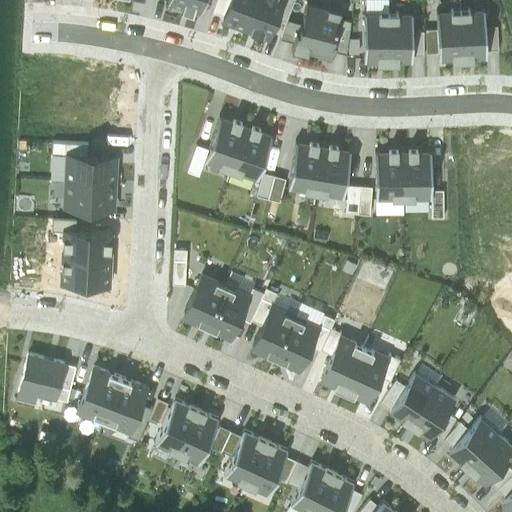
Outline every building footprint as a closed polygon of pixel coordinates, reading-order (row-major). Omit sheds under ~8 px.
[(167,0),(199,11),(202,0),(167,0)] [(215,0),(212,9),(224,13),(228,0),(215,0)] [(253,0),(228,0),(224,13),(222,17),(245,25),(253,0)] [(253,0),(245,25),(267,34),(274,15),(279,0),(253,0)] [(279,0),(274,15),(285,19),(286,17),(292,0),(279,0)] [(340,7),(313,0),(305,0),(301,21),(300,20),(297,28),(295,28),(293,39),(291,47),(307,51),(308,47),(332,53),(333,48),(335,38),(332,37),(338,15),(340,7)] [(363,0),(363,9),(388,9),(387,0),(363,0)] [(484,6),(460,7),(462,56),(487,55),(486,48),(485,24),(484,6)] [(460,7),(435,8),(436,26),(437,50),(437,57),(462,56),(460,7)] [(388,9),(363,9),(363,27),(363,51),(363,58),(387,58),(388,9)] [(412,9),(388,9),(387,58),(411,58),(411,52),(411,29),(412,9)] [(346,51),(350,18),(338,15),(332,37),(335,38),(333,48),(346,51)] [(285,19),(280,36),(293,39),(295,28),(297,28),(300,20),(286,17),(285,19)] [(497,23),(485,24),(486,48),(498,47),(497,23)] [(426,50),(437,50),(436,26),(425,27),(426,50)] [(363,51),(363,27),(351,27),(351,51),(363,51)] [(424,29),(411,29),(411,52),(423,52),(424,29)] [(231,118),(219,113),(207,146),(203,158),(230,167),(245,122),(240,121),(241,118),(233,115),(231,118)] [(260,124),(251,121),(250,124),(245,122),(230,167),(256,176),(272,132),(259,127),(260,124)] [(308,140),(295,138),(287,185),(315,189),(322,143),(317,142),(318,139),(309,137),(308,140)] [(51,139),(50,151),(67,152),(86,153),(86,141),(51,139)] [(337,142),(328,141),(328,144),(322,143),(315,189),(342,194),(350,147),(337,145),(337,142)] [(196,142),(187,169),(198,172),(203,158),(207,146),(196,142)] [(374,149),(374,195),(403,195),(402,148),(397,148),(397,145),(388,145),(388,148),(374,149)] [(431,187),(430,148),(417,148),(417,145),(408,145),(408,148),(402,148),(403,195),(431,195),(431,187)] [(49,177),(66,178),(67,152),(50,151),(49,177)] [(67,152),(66,178),(113,180),(115,154),(86,153),(67,152)] [(511,153),(484,183),(511,207),(511,153)] [(274,173),(262,170),(256,193),(267,196),(274,173)] [(279,199),(285,176),(274,173),(267,196),(279,199)] [(66,178),(64,204),(112,206),(113,180),(66,178)] [(347,182),(345,210),(357,211),(359,183),(347,182)] [(371,184),(359,183),(357,211),(369,212),(371,184)] [(443,187),(431,187),(431,195),(431,215),(443,215),(443,187)] [(374,195),(375,211),(403,211),(403,195),(374,195)] [(51,228),(63,229),(63,227),(75,228),(76,216),(52,215),(51,228)] [(63,229),(62,254),(110,256),(111,230),(75,228),(63,227),(63,229)] [(173,247),(172,282),(184,283),(186,247),(173,247)] [(108,283),(110,256),(62,254),(60,280),(84,282),(108,283)] [(206,324),(225,282),(201,271),(182,313),(206,324)] [(84,296),(84,282),(60,280),(45,280),(44,292),(84,296)] [(225,282),(206,324),(229,335),(238,314),(248,293),(225,282)] [(238,314),(249,319),(250,318),(263,290),(252,285),(248,293),(238,314)] [(250,318),(261,322),(270,303),(276,291),(265,285),(263,290),(250,318)] [(300,298),(293,314),(317,324),(323,311),(324,309),(300,298)] [(270,303),(261,322),(251,345),(275,355),(293,314),(270,303)] [(330,325),(334,317),(323,311),(317,324),(308,344),(319,349),(320,347),(330,325)] [(308,344),(317,324),(293,314),(275,355),(298,366),(308,344)] [(330,325),(320,347),(331,352),(339,334),(341,330),(330,325)] [(363,345),(339,334),(331,352),(320,376),(344,387),(363,345)] [(387,356),(363,345),(344,387),(368,398),(378,374),(387,356)] [(55,394),(63,361),(27,352),(17,394),(34,398),(36,390),(55,394)] [(399,357),(388,352),(387,356),(378,374),(389,379),(399,357)] [(75,364),(63,361),(55,394),(55,396),(66,399),(72,377),(75,364)] [(103,417),(119,374),(93,364),(86,382),(77,407),(103,417)] [(409,422),(434,382),(414,369),(405,384),(390,407),(389,409),(409,422)] [(146,384),(119,374),(103,417),(129,427),(139,401),(146,384)] [(77,407),(86,382),(72,377),(66,399),(63,411),(74,414),(77,407)] [(380,400),(390,407),(405,384),(395,377),(380,400)] [(434,382),(409,422),(429,435),(432,430),(445,410),(455,395),(434,382)] [(152,406),(147,418),(158,423),(168,401),(157,396),(152,406)] [(176,450),(196,406),(174,396),(154,440),(176,450)] [(152,406),(139,401),(129,427),(126,434),(137,438),(147,418),(152,406)] [(508,418),(490,402),(479,414),(498,430),(508,418)] [(218,416),(205,410),(196,406),(176,450),(198,460),(218,416)] [(432,430),(442,436),(455,416),(445,410),(432,430)] [(466,465),(498,430),(479,414),(468,427),(452,445),(448,449),(466,465)] [(459,419),(443,437),(452,445),(468,427),(459,419)] [(219,423),(209,445),(220,450),(221,448),(230,428),(219,423)] [(221,448),(232,453),(241,433),(230,428),(221,448)] [(245,482),(265,438),(243,428),(241,433),(232,453),(223,471),(245,482)] [(511,443),(498,430),(466,465),(484,481),(487,478),(503,460),(511,450),(511,443)] [(287,448),(265,438),(245,482),(267,491),(274,475),(284,453),(287,448)] [(170,463),(176,450),(154,440),(148,453),(170,463)] [(176,450),(170,463),(169,466),(190,477),(198,460),(176,450)] [(295,458),(284,453),(274,475),(285,480),(295,458)] [(286,480),(297,486),(308,464),(297,459),(286,480)] [(289,501),(311,511),(332,470),(310,459),(308,464),(297,486),(289,501)] [(487,478),(496,486),(511,467),(503,460),(487,478)] [(353,481),(332,470),(311,511),(337,511),(340,507),(350,486),(353,481)] [(511,472),(497,486),(504,495),(511,488),(511,472)] [(350,511),(361,491),(350,486),(340,507),(348,511),(350,511)] [(511,511),(511,488),(504,495),(500,499),(511,511)] [(371,511),(378,504),(369,496),(356,511),(371,511)] [(397,511),(382,499),(378,504),(371,511),(397,511)]
